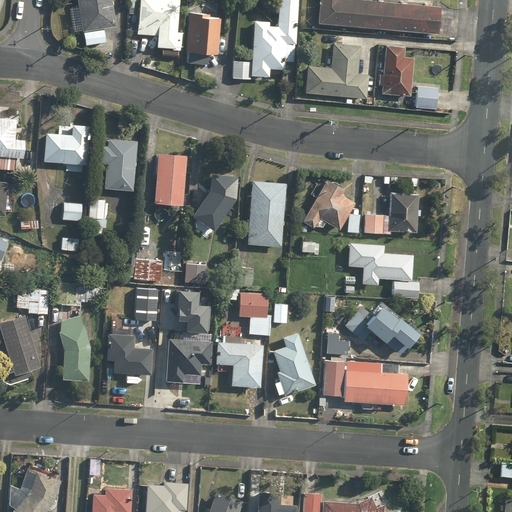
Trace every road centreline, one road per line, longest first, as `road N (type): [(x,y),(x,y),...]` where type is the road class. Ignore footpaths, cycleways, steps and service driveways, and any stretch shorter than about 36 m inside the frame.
road 1 (residential): [(484,152),(259,130),(25,64)]
road 2 (residential): [(0,424),(459,454)]
road 3 (residential): [(459,454),(484,152)]
road 4 (residential): [(484,152),(494,0)]
